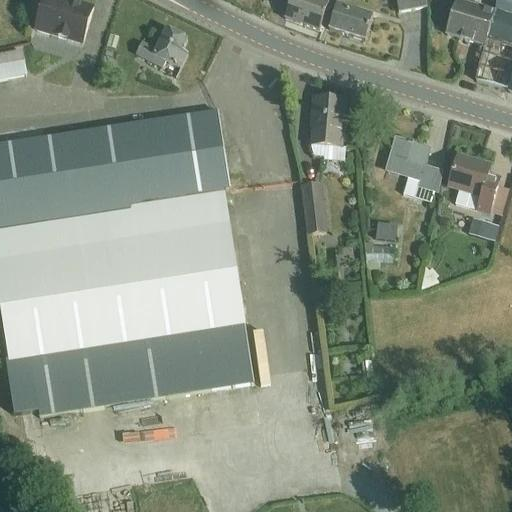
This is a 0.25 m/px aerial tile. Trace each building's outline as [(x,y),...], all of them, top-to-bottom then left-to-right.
[(93,10),(57,0),(44,0),(43,5),(41,4),(40,7),(42,8),(35,33),(82,47),(93,10)] [(292,0),(284,21),(320,34),(330,5),(318,0),(292,0)] [(395,0),(398,15),(427,10),(425,0),(395,0)] [(457,4),(447,35),(446,37),(485,49),(476,84),(507,93),(511,76),(511,0),(497,0),(495,13),(494,15),(457,4)] [(329,33),(366,44),(373,20),(336,9),(329,33)] [(141,46),(136,57),(163,71),(166,65),(180,72),(187,57),(182,54),(187,43),(166,32),(156,53),(141,46)] [(0,58),(0,83),(26,79),(21,54),(0,58)] [(312,148),(341,151),(345,104),(313,101),(312,120),(314,120),(312,148)] [(0,305),(9,363),(30,360),(39,419),(253,387),(223,192),(230,191),(218,117),(0,148),(0,305)] [(443,175),(425,170),(430,152),(396,141),(386,173),(408,180),(403,197),(431,206),(434,194),(438,195),(443,175)] [(486,187),(491,170),(457,160),(448,190),(459,193),(455,207),(490,217),(498,190),(486,187)] [(303,190),(308,238),(326,236),(320,188),(303,190)] [(468,237),(486,242),(491,227),(473,221),(468,237)] [(399,240),(400,223),(382,222),(381,240),(399,240)] [(397,252),(374,251),(373,263),(396,264),(397,252)] [(427,270),(428,286),(442,286),(442,270),(427,270)] [(113,468),(116,490),(198,477),(194,455),(113,468)] [(87,511),(98,511),(95,495),(85,497),(87,511)]
